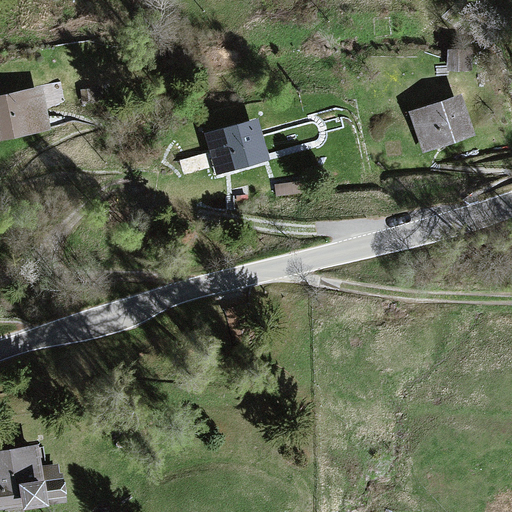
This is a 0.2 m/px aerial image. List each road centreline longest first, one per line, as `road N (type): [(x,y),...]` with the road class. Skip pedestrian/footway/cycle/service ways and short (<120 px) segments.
road 1 (tertiary): [(511,205),(142,303),(0,350)]
road 2 (track): [(511,298),(374,290),(286,276),(278,267)]
road 3 (track): [(106,465),(193,443),(215,447),(287,471),(301,484),(306,511)]
